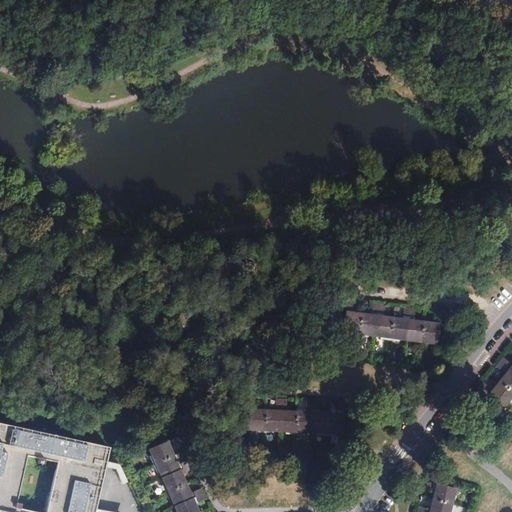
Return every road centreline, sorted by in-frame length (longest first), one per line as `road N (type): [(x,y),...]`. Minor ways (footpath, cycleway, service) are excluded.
road 1 (track): [(0,75),(84,107),(117,102),(240,44),(272,42),(354,57),(413,91),(511,168)]
road 2 (track): [(511,198),(100,242),(0,343)]
road 3 (residential): [(511,312),(362,511)]
road 4 (track): [(242,392),(389,396),(431,415)]
road 5 (track): [(343,290),(486,309),(502,322)]
